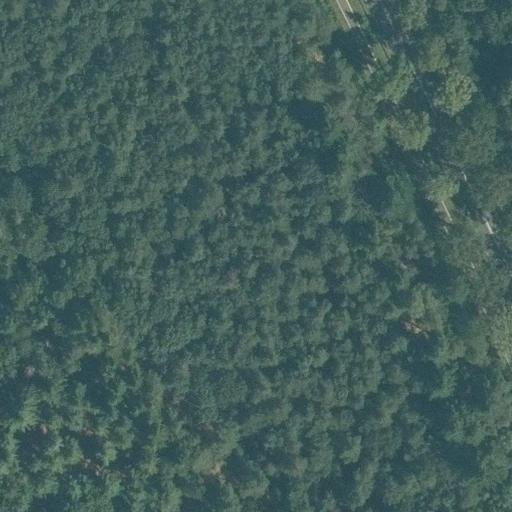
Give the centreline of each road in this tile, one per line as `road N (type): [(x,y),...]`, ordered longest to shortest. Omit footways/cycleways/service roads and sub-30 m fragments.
road 1 (track): [(0,87),(268,511)]
road 2 (secondary): [(511,284),(375,0)]
